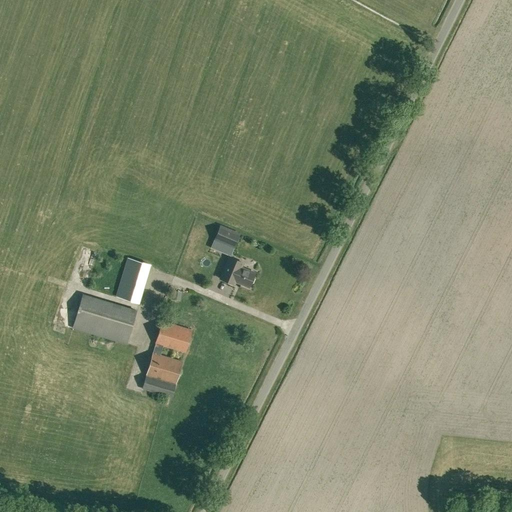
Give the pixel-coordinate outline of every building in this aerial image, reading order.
[(239,234),(220,226),(215,239),(233,247),(239,234)] [(139,303),(150,265),(127,257),(116,296),(139,303)] [(234,284),(236,281),(241,283),(240,284),(249,287),(255,273),(241,267),(243,263),(229,257),(220,278),(234,284)] [(127,345),(137,310),(83,294),(72,328),(127,345)] [(163,346),(185,353),(192,331),(162,322),(153,352),(160,354),(163,346)] [(171,398),(175,384),(182,362),(172,359),(173,358),(152,353),(146,375),(142,389),(161,395),(171,398)]
